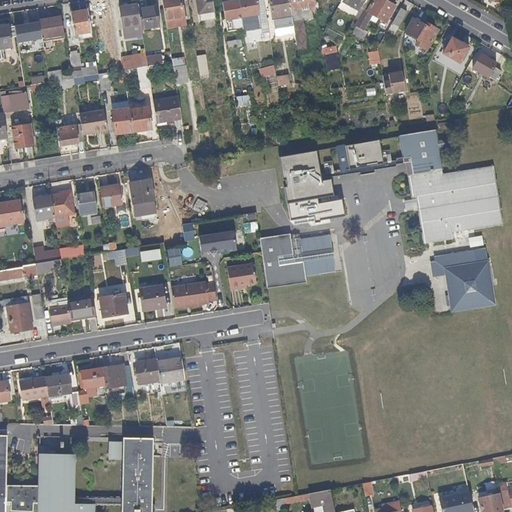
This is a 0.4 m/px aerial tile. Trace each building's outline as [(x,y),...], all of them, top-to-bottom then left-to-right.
[(183,17),(180,0),(161,0),(165,20),(183,17)] [(215,17),(212,0),(195,0),(198,12),(200,12),(200,20),(215,17)] [(241,17),(238,0),(222,3),(225,19),(232,18),(241,17)] [(258,14),(256,0),(238,0),(241,12),(241,17),(242,25),(254,23),(253,15),(258,14)] [(266,13),(263,0),(256,0),(258,14),(266,13)] [(290,9),(288,0),(269,0),(272,18),(291,15),(290,9)] [(315,4),(313,0),(288,0),(290,9),(315,4)] [(361,3),(363,0),(341,0),(341,1),(358,10),(361,3)] [(386,23),(396,6),(385,0),(373,0),(366,13),(372,16),(386,23)] [(141,23),(138,8),(137,4),(118,7),(122,26),(129,25),(139,24),(141,23)] [(159,26),(155,5),(138,8),(141,23),(141,29),(159,26)] [(91,32),(87,9),(70,13),(73,34),(79,33),(91,32)] [(401,25),(408,13),(401,9),(394,20),(401,25)] [(364,29),(372,16),(366,13),(364,12),(356,25),(364,30),(364,29)] [(63,30),(61,16),(38,20),(39,23),(41,37),(43,50),(53,49),(51,37),(61,35),(61,31),(63,30)] [(184,24),(183,17),(165,20),(166,27),(184,24)] [(242,25),(241,17),(232,18),(233,25),(234,26),(242,25)] [(233,25),(232,18),(225,19),(226,30),(243,27),(242,25),(234,26),(233,25)] [(308,53),(303,19),(292,21),(295,42),(297,55),(308,53)] [(426,51),(438,30),(427,24),(425,27),(413,20),(405,34),(404,39),(414,44),(415,42),(417,43),(415,45),(426,51)] [(41,37),(39,23),(14,27),(16,38),(17,41),(41,37)] [(140,33),(139,24),(129,25),(130,29),(128,29),(129,35),(140,33)] [(10,39),(8,27),(7,25),(0,26),(0,48),(11,47),(10,39)] [(371,33),(364,29),(364,30),(356,25),(352,33),(366,41),(371,33)] [(14,27),(14,26),(8,27),(10,39),(16,38),(14,27)] [(460,63),(469,47),(452,38),(443,54),(460,63)] [(98,74),(96,65),(81,67),(78,52),(69,54),(72,72),(73,77),(82,76),(98,74)] [(147,66),(145,53),(127,56),(127,59),(141,57),(143,66),(147,66)] [(161,54),(148,56),(149,64),(162,62),(161,54)] [(207,73),(204,54),(196,55),(199,74),(207,73)] [(494,67),(496,64),(480,54),(472,69),(479,73),(477,76),(485,80),(486,77),(488,78),(489,77),(494,67)] [(143,66),(141,57),(127,59),(129,69),(143,66)] [(193,82),(190,63),(172,66),(175,84),(193,82)] [(152,92),(147,66),(143,66),(129,69),(123,69),(124,78),(138,76),(140,94),(152,92)] [(495,81),(500,71),(494,67),(489,77),(495,81)] [(73,77),(72,72),(61,74),(61,70),(47,72),(48,82),(61,79),(73,77)] [(110,89),(107,72),(98,74),(99,79),(101,91),(110,89)] [(405,91),(403,83),(402,73),(382,77),(385,95),(405,91)] [(287,83),(285,74),(276,76),(277,84),(287,83)] [(42,82),(41,76),(33,77),(33,82),(30,82),(31,84),(42,82)] [(83,81),(82,76),(73,77),(74,84),(83,83),(83,81)] [(74,84),(73,77),(61,79),(62,86),(63,88),(74,86),(74,84)] [(62,86),(61,79),(48,82),(50,88),(62,86)] [(29,108),(26,92),(5,95),(4,91),(0,91),(0,94),(3,112),(29,108)] [(251,104),(249,94),(237,96),(238,106),(251,104)] [(181,119),(178,98),(153,102),(157,122),(181,119)] [(152,128),(148,107),(130,110),(133,131),(152,128)] [(130,110),(129,109),(112,111),(116,134),(133,131),(130,110)] [(107,131),(104,111),(79,115),(81,124),(83,135),(94,133),(107,131)] [(33,146),(29,124),(19,126),(16,126),(15,123),(11,124),(13,139),(15,148),(33,146)] [(83,135),(81,124),(74,125),(76,143),(84,143),(83,135)] [(76,143),(74,125),(56,128),(59,146),(76,143)] [(496,193),(492,166),(480,168),(442,174),(435,131),(397,137),(401,160),(410,165),(412,176),(407,177),(410,198),(411,198),(412,199),(415,198),(419,197),(420,205),(496,193)] [(154,200),(151,180),(130,183),(133,203),(154,200)] [(123,204),(120,185),(100,188),(103,207),(123,204)] [(97,211),(94,192),(77,194),(80,214),(97,211)] [(501,225),(496,193),(420,205),(421,210),(418,210),(424,244),(452,240),(450,233),(501,225)] [(73,214),(71,196),(60,198),(59,195),(51,196),(54,217),(73,214)] [(54,217),(51,196),(32,199),(35,220),(54,217)] [(0,226),(23,223),(19,200),(0,202),(0,226)] [(194,238),(192,222),(182,224),(184,239),(194,238)] [(236,251),(233,232),(198,237),(200,252),(208,251),(211,254),(215,253),(217,250),(225,249),(226,252),(236,251)] [(296,262),(292,233),(261,238),(264,259),(268,288),(308,283),(307,277),(322,275),(322,272),(335,270),(334,258),(328,258),(329,259),(310,262),(310,261),(305,262),(305,261),(296,262)] [(85,255),(84,247),(59,251),(61,259),(85,255)] [(44,262),(43,254),(42,248),(34,250),(36,263),(44,262)] [(61,259),(59,251),(43,254),(44,262),(61,259)] [(490,267),(489,261),(478,263),(477,262),(477,261),(476,251),(449,255),(449,259),(440,260),(441,266),(435,266),(436,276),(472,270),(490,267)] [(38,274),(36,263),(25,265),(24,267),(25,276),(38,274)] [(257,283),(254,264),(227,268),(231,290),(244,288),(244,286),(249,285),(257,283)] [(0,280),(25,276),(24,267),(0,270),(0,280)] [(496,305),(490,267),(472,270),(436,276),(437,277),(446,276),(452,312),(479,308),(496,305)] [(216,301),(214,284),(205,285),(205,283),(171,287),(174,309),(185,307),(185,306),(196,304),(197,305),(208,304),(208,302),(216,301)] [(331,283),(317,285),(319,304),(334,302),(331,283)] [(165,308),(162,286),(139,289),(143,311),(165,308)] [(128,314),(125,294),(99,298),(103,318),(128,314)] [(43,318),(39,295),(32,297),(35,319),(43,318)] [(33,329),(27,297),(1,301),(4,318),(8,317),(9,325),(10,333),(33,329)] [(96,319),(92,297),(67,301),(68,306),(71,323),(96,319)] [(71,323),(68,306),(49,309),(51,323),(57,322),(57,325),(71,323)] [(184,381),(181,360),(181,359),(168,361),(157,363),(159,382),(160,384),(184,381)] [(159,382),(157,363),(156,360),(135,364),(138,385),(159,382)] [(134,400),(129,366),(123,367),(123,365),(102,369),(104,385),(105,389),(111,388),(118,387),(125,385),(126,389),(125,389),(126,401),(134,400)] [(104,385),(102,369),(78,373),(81,388),(86,388),(95,387),(104,385)] [(72,394),(69,374),(45,378),(48,396),(48,397),(72,394)] [(48,396),(45,378),(19,383),(22,400),(48,396)] [(15,395),(13,382),(7,383),(9,396),(15,395)] [(7,383),(0,383),(0,402),(10,401),(9,396),(7,383)] [(96,396),(95,387),(86,388),(86,391),(87,397),(96,396)] [(88,403),(87,397),(86,391),(78,392),(80,404),(88,403)] [(69,498),(69,471),(70,455),(62,455),(39,454),(38,478),(38,486),(38,496),(5,495),(6,485),(6,436),(0,435),(0,505),(5,506),(5,503),(10,503),(33,503),(37,504),(37,511),(92,511),(93,505),(120,506),(119,511),(152,511),(153,505),(150,505),(151,482),(152,460),(152,439),(122,439),(122,443),(111,443),(111,461),(121,461),(120,499),(75,498),(69,498)] [(58,448),(59,442),(62,442),(62,440),(61,439),(60,438),(59,437),(39,437),(39,454),(62,455),(62,448),(58,448)] [(506,461),(504,456),(492,458),(493,465),(506,462),(506,461)] [(38,496),(38,486),(6,485),(5,495),(38,496)] [(334,511),(334,509),(331,493),(330,489),(309,493),(308,493),(308,495),(310,495),(312,506),(319,504),(319,505),(324,504),(325,511),(334,511)] [(511,508),(508,490),(499,492),(503,510),(511,508)] [(472,511),(469,493),(438,499),(440,511),(472,511)] [(495,511),(501,511),(498,495),(492,496),(492,493),(479,496),(480,499),(478,499),(480,511),(495,511)] [(283,505),(282,498),(268,501),(269,508),(277,506),(278,510),(284,509),(283,505)] [(26,511),(32,511),(33,503),(10,503),(10,511),(26,511)]
